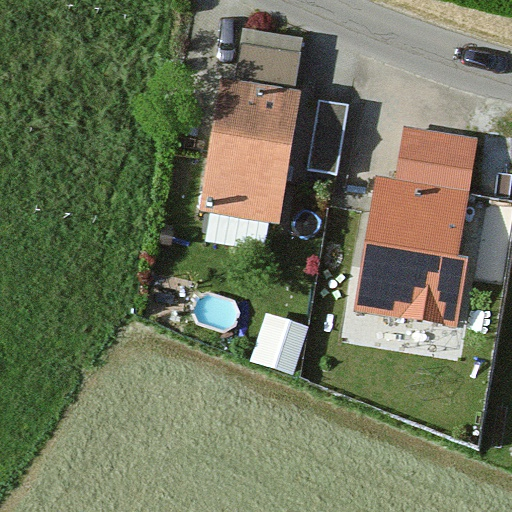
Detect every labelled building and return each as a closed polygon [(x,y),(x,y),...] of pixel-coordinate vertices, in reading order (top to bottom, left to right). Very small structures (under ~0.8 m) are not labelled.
[(291,56),(237,47),(230,85),(284,95),(291,56)] [(292,109),(210,94),(188,214),(270,230),(292,109)] [(343,116),(307,111),(297,176),(333,181),(343,116)] [(464,149),(395,139),(388,187),(365,183),(344,320),(436,334),(464,149)] [(303,336),(263,325),(250,371),(290,382),(303,336)]
